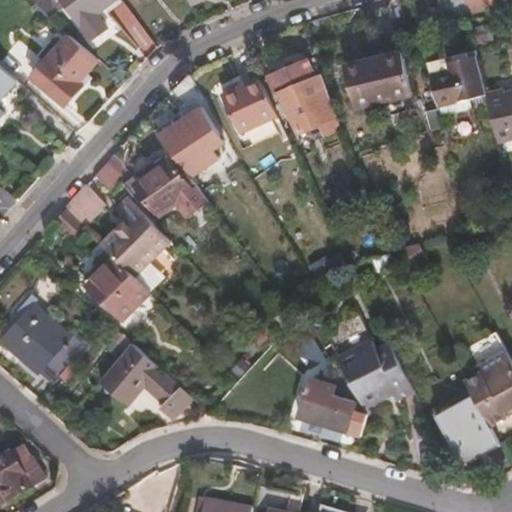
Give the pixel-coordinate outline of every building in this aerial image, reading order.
[(54,0),(42,0),(36,5),(51,18),(62,10),(54,0)] [(62,0),(94,40),(109,29),(97,13),(114,0),(62,0)] [(414,0),(397,0),(405,26),(419,23),(414,0)] [(465,0),(439,0),(446,24),(470,19),(469,14),(465,0)] [(497,7),(495,0),(465,0),(469,14),(497,7)] [(99,59),(70,35),(33,77),(66,105),(82,86),(78,82),(87,73),(99,59)] [(414,94),(401,43),(379,49),(381,56),(346,65),(356,108),(414,94)] [(471,98),(488,94),(478,55),(450,62),(449,58),(429,63),(439,106),(471,98)] [(278,95),(316,79),(308,61),(270,76),(278,95)] [(0,119),(6,113),(0,108),(0,101),(7,93),(18,81),(0,64),(0,119)] [(93,78),(87,73),(78,82),(82,86),(84,87),(93,78)] [(184,107),(205,99),(190,75),(173,93),(184,107)] [(11,97),(22,84),(18,81),(7,93),(11,97)] [(278,116),(262,81),(242,91),(240,87),(222,95),(240,133),(278,116)] [(498,142),(511,138),(511,91),(507,93),(506,90),(488,94),(498,142)] [(439,106),(440,110),(441,115),(473,107),(471,98),(439,106)] [(178,151),(184,146),(192,153),(201,147),(206,154),(224,142),(202,108),(165,133),(178,151)] [(444,127),(441,115),(440,110),(429,113),(433,130),(444,127)] [(132,174),(114,156),(106,166),(123,185),(132,174)] [(185,171),(184,169),(181,172),(171,159),(137,184),(162,214),(193,190),(198,187),(185,171)] [(198,187),(200,189),(208,183),(194,165),(185,171),(198,187)] [(123,185),(106,166),(96,177),(114,196),(123,185)] [(505,173),(490,177),(493,194),(508,190),(505,173)] [(88,186),(68,208),(88,228),(107,205),(88,186)] [(0,187),(0,202),(2,204),(10,194),(0,187)] [(200,200),(206,197),(200,189),(198,187),(193,190),(200,200)] [(126,221),(104,244),(112,252),(132,271),(137,276),(172,241),(130,197),(116,211),(126,221)] [(68,208),(56,222),(79,245),(92,232),(88,228),(68,208)] [(401,259),(408,271),(428,259),(421,248),(401,259)] [(125,319),(152,291),(137,276),(132,271),(112,252),(85,280),(125,319)] [(395,265),(390,253),(373,259),(378,272),(395,265)] [(314,277),(323,286),(334,274),(325,266),(314,277)] [(354,271),(342,275),(345,283),(357,279),(354,271)] [(318,289),(310,277),(298,288),(305,299),(318,289)] [(28,300),(34,305),(38,300),(32,295),(28,300)] [(72,338),(34,305),(28,300),(15,315),(20,320),(2,339),(40,374),(43,371),(55,383),(90,344),(77,333),(72,338)] [(251,330),(268,350),(296,319),(284,303),(251,330)] [(396,400),(415,391),(392,343),(378,350),(373,340),(340,357),(364,405),(365,407),(368,406),(393,393),(396,400)] [(194,398),(135,344),(103,382),(130,405),(142,391),(137,387),(142,381),(147,386),(162,400),(166,403),(163,407),(175,418),(194,398)] [(506,411),(511,407),(511,358),(508,352),(477,369),(479,374),(467,381),(475,395),(492,426),(509,416),(506,411)] [(243,360),(234,370),(241,376),(250,366),(243,360)] [(192,372),(181,362),(173,372),(184,381),(192,372)] [(301,416),(363,436),(369,415),(365,407),(364,405),(333,396),(337,386),(313,378),(301,416)] [(137,387),(142,391),(147,386),(142,381),(137,387)] [(500,441),(492,426),(475,395),(438,416),(463,462),(500,441)] [(209,411),(203,406),(195,415),(198,419),(205,418),(209,411)] [(465,466),(503,447),(500,441),(463,462),(465,466)] [(0,488),(8,502),(47,478),(35,459),(32,461),(24,447),(4,458),(0,452),(0,488)] [(240,462),(213,459),(210,486),(225,488),(227,465),(240,466),(240,462)] [(0,507),(8,502),(0,488),(0,507)] [(202,499),(199,511),(206,511),(209,500),(202,499)] [(255,511),(255,510),(209,500),(206,511),(255,511)]
